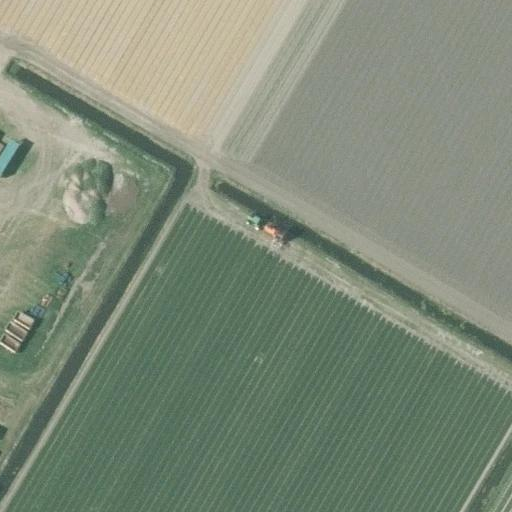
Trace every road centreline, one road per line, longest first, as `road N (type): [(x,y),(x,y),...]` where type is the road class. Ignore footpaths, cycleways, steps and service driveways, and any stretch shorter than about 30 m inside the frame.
road 1 (track): [(0,40),(511,328)]
road 2 (track): [(511,375),(217,207),(203,183)]
